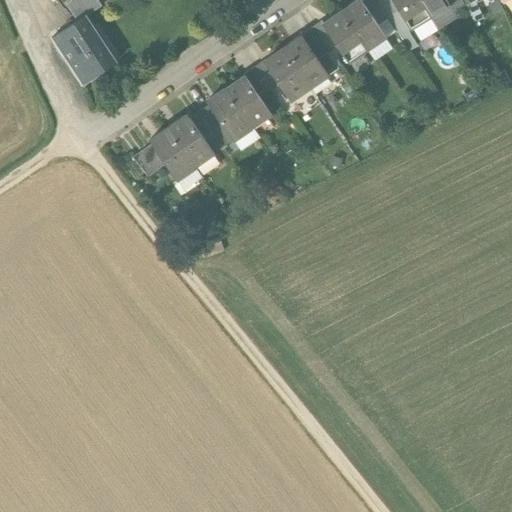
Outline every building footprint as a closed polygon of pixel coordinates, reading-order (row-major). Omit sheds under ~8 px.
[(67,5),(77,21),(86,16),(86,17),(102,7),(97,0),(70,0),(72,2),(67,5)] [(358,0),(341,12),(368,52),(387,39),(378,26),(362,3),(360,0),(358,0)] [(374,0),(365,0),(362,3),(378,26),(388,19),(374,0)] [(400,11),(393,0),(374,0),(388,19),(400,11)] [(393,0),(400,11),(411,30),(431,19),(419,0),(393,0)] [(419,0),(431,19),(437,29),(457,18),(453,11),(464,6),(460,0),(419,0)] [(324,23),(322,25),(338,47),(349,64),(368,52),(341,12),(324,23)] [(77,21),(50,39),(82,86),(114,65),(91,31),(94,28),(86,17),(86,16),(77,21)] [(338,47),(322,25),(324,23),(323,21),(311,29),(328,54),(338,47)] [(328,54),(311,29),(299,37),(300,38),(301,37),(318,60),(328,54)] [(318,60),(301,37),(300,38),(283,49),(310,89),(328,76),(318,60)] [(266,61),(264,62),(280,86),(291,102),(310,89),(283,49),(266,61)] [(280,86),(264,62),(266,61),(265,60),(253,68),(270,93),(280,86)] [(270,93),(253,68),(244,75),(245,76),(260,99),(270,93)] [(260,99),(245,76),(226,89),(253,129),(272,116),(260,99)] [(226,89),(207,102),(209,105),(224,126),(234,141),(253,129),(226,89)] [(224,126),(209,105),(200,112),(214,133),(224,126)] [(204,139),(214,133),(200,112),(190,118),(204,139)] [(169,128),(196,168),(215,155),(204,139),(190,118),(188,116),(169,128)] [(169,128),(150,141),(153,145),(166,164),(177,181),(196,168),(169,128)] [(148,176),(166,164),(153,145),(133,158),(148,176)]
